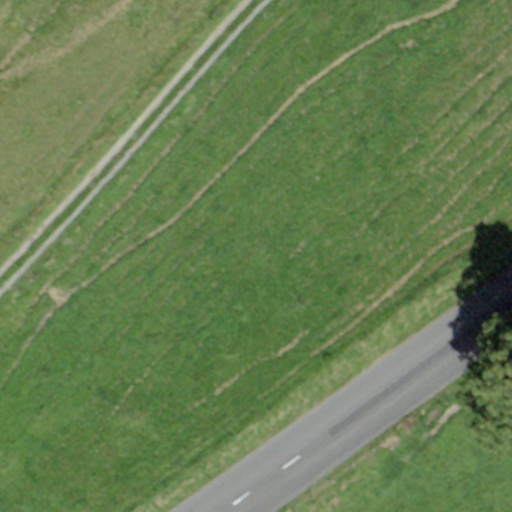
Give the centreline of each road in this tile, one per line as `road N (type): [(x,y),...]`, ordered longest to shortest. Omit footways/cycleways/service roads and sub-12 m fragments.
road 1 (track): [(259,0),(0,281)]
road 2 (tertiary): [(213,511),(511,293)]
